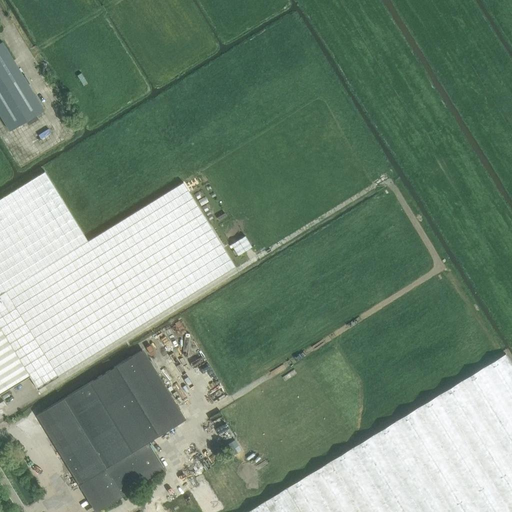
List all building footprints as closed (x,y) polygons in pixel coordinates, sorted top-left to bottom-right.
[(3,41),(0,43),(0,114),(9,130),(25,120),(29,125),(39,119),(36,114),(44,109),(3,41)] [(46,170),(0,198),(0,394),(29,376),(30,376),(38,389),(236,267),(184,182),(89,241),(46,170)] [(148,443),(186,420),(143,350),(38,414),(98,511),(165,470),(148,443)] [(511,511),(511,363),(506,353),(246,511),(511,511)] [(227,445),(233,455),(241,451),(234,440),(227,445)]
